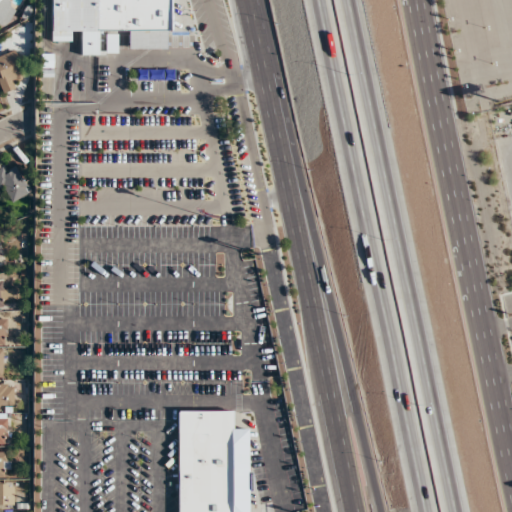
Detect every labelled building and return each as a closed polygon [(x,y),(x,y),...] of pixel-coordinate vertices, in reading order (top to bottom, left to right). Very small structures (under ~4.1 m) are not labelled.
[(0,0),(0,14),(4,16),(11,0),(0,0)] [(50,0),(50,37),(70,37),(70,30),(128,31),(128,48),(166,48),(166,31),(173,31),(173,0),(50,0)] [(15,51),(0,56),(0,86),(2,93),(17,88),(14,78),(23,75),(15,51)] [(0,185),(10,203),(30,191),(14,162),(0,170),(0,185)] [(0,278),(0,307),(3,307),(3,301),(17,299),(15,289),(4,290),(2,278),(0,278)] [(0,384),(0,409),(1,410),(1,406),(13,406),(13,384),(0,384)] [(247,511),(247,429),(231,429),(231,410),(177,410),(177,511),(247,511)] [(0,449),(0,470),(10,471),(10,449),(0,449)] [(0,506),(14,506),(14,483),(0,483),(0,506)]
